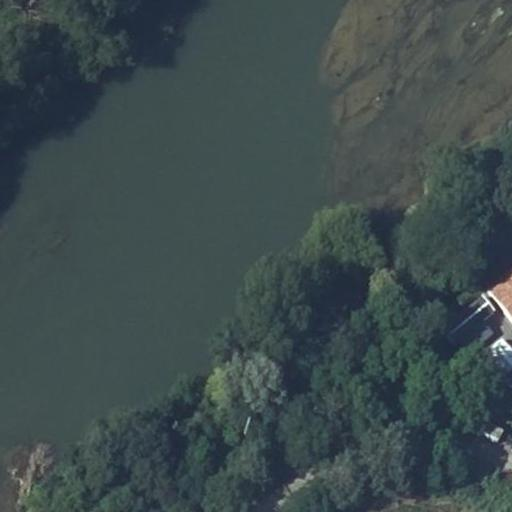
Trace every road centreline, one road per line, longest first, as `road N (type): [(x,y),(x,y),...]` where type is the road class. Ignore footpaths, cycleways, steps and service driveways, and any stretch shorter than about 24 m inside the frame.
road 1 (track): [(252,511),(375,435),(477,443)]
road 2 (track): [(375,435),(331,400),(293,424),(282,492)]
